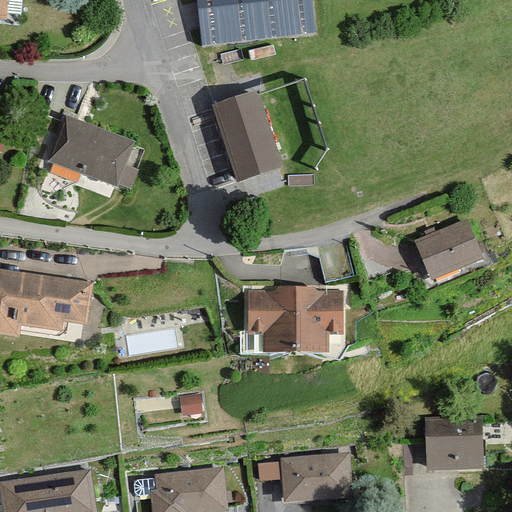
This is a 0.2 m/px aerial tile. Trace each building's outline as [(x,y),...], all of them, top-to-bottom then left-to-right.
[(0,0),(0,16),(10,17),(11,0),(0,0)] [(313,0),(196,0),(199,41),(315,35),(313,0)] [(258,94),(213,108),(234,174),(238,187),(283,173),(258,94)] [(135,145),(66,119),(49,165),(118,191),(135,145)] [(485,259),(469,219),(414,241),(431,281),(485,259)] [(94,283),(0,270),(0,336),(21,339),(23,326),(64,332),(65,322),(89,326),(94,283)] [(345,286),(249,288),(250,335),(268,335),(269,354),(329,353),(329,333),(346,333),(345,286)] [(204,392),(181,393),(182,411),(204,411),(204,392)] [(484,418),(429,420),(430,471),(486,469),(484,418)] [(352,454),(284,459),(288,505),(355,500),(352,454)] [(98,511),(92,467),(1,481),(5,511),(98,511)] [(160,493),(153,494),(155,511),(214,511),(229,510),(224,467),(158,475),(160,493)]
